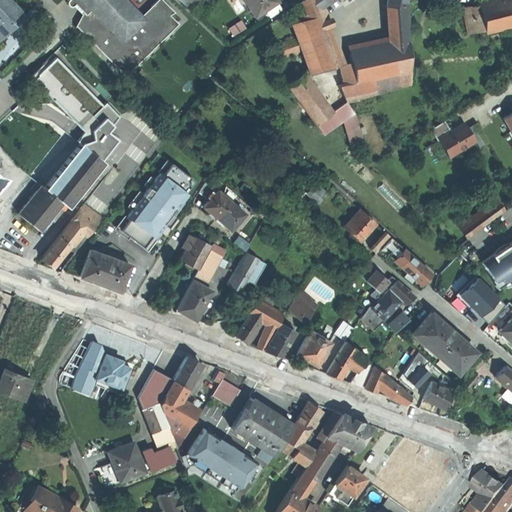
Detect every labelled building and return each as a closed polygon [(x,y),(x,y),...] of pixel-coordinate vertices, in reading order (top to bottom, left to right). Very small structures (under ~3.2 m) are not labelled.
[(19,11),(8,0),(0,0),(0,37),(5,33),(14,25),(10,20),(19,11)] [(67,0),(67,1),(67,2),(67,4),(68,5),(70,6),(72,6),(73,6),(75,4),(83,12),(76,25),(84,33),(85,32),(96,43),(94,44),(98,48),(117,29),(119,31),(133,16),(133,13),(133,10),(132,7),(129,3),(125,0),(103,0),(101,2),(98,0),(67,0)] [(138,21),(133,16),(119,31),(117,29),(98,48),(101,51),(102,49),(113,60),(111,62),(125,75),(128,72),(127,70),(137,60),(138,62),(145,55),(143,54),(153,44),(155,45),(161,39),(160,37),(170,27),(172,29),(177,23),(169,14),(174,12),(162,0),(156,0),(150,6),(151,8),(138,21)] [(267,19),(282,9),(275,0),(242,0),(254,16),(262,11),(267,19)] [(301,0),(297,3),(304,19),(292,23),(297,38),(301,49),(310,74),(337,64),(339,64),(319,7),(316,0),(301,0)] [(405,5),(405,0),(388,0),(387,6),(390,36),(391,45),(407,42),(405,5)] [(511,24),(511,0),(495,0),(477,4),(483,32),(511,24)] [(482,30),(476,5),(461,8),(465,31),(482,30)] [(347,44),(348,52),(391,45),(390,36),(347,44)] [(301,49),(297,38),(272,47),(277,58),(301,49)] [(407,42),(391,45),(348,52),(350,60),(354,80),(341,84),(338,85),(345,102),(410,84),(407,42)] [(55,56),(33,78),(77,120),(83,130),(75,140),(80,143),(100,158),(115,138),(106,130),(118,115),(105,102),(102,104),(55,56)] [(354,80),(350,60),(339,64),(337,64),(341,84),(354,80)] [(331,112),(302,71),(286,83),(315,124),(331,112)] [(353,112),(345,102),(331,112),(315,124),(322,133),(341,119),(350,144),(360,137),(353,112)] [(511,112),(502,118),(511,134),(511,112)] [(448,128),(443,120),(429,128),(436,140),(438,139),(448,156),(474,140),(466,128),(465,127),(463,123),(445,134),(443,131),(448,128)] [(476,122),(466,128),(474,140),(478,148),(488,142),(476,122)] [(100,158),(80,143),(44,188),(39,184),(16,213),(29,223),(39,231),(62,203),(69,208),(105,163),(100,158)] [(170,162),(157,153),(106,220),(119,230),(128,218),(125,216),(144,191),(140,187),(154,169),(161,174),(170,162)] [(103,178),(112,166),(107,162),(98,174),(103,178)] [(193,180),(170,162),(161,174),(154,169),(140,187),(144,191),(125,216),(128,218),(119,230),(142,247),(150,236),(153,238),(171,214),(169,213),(174,208),(175,209),(187,193),(184,191),(193,180)] [(325,195),(314,186),(305,196),(316,205),(325,195)] [(216,218),(230,202),(216,190),(215,192),(207,201),(203,206),(210,212),(216,218)] [(207,201),(215,192),(212,190),(205,199),(207,201)] [(504,211),(496,200),(459,228),(467,239),(504,211)] [(243,213),(230,202),(216,218),(222,223),(229,229),(243,213)] [(89,217),(93,211),(83,203),(78,209),(89,217)] [(87,234),(101,217),(93,211),(89,217),(78,209),(69,220),(81,229),(87,234)] [(374,223),(358,209),(343,226),(359,240),(366,231),(374,223)] [(174,217),(171,214),(153,238),(150,236),(142,247),(148,252),(156,241),(159,238),(174,217)] [(81,229),(69,220),(62,230),(73,238),(81,229)] [(73,238),(62,230),(58,235),(69,244),(73,238)] [(378,250),(390,237),(384,232),(370,248),(375,253),(378,250)] [(197,269),(210,246),(191,235),(190,235),(187,233),(180,246),(185,249),(179,259),(187,263),(197,269)] [(52,265),(69,244),(58,235),(41,257),(47,261),(52,265)] [(233,242),(245,251),(249,244),(238,236),(233,242)] [(395,256),(402,248),(390,237),(378,250),(384,256),(389,250),(395,256)] [(511,240),(502,247),(480,262),(497,286),(508,278),(511,284),(511,240)] [(224,250),(212,244),(192,280),(204,287),(217,263),(220,258),(224,250)] [(400,263),(408,254),(402,248),(395,256),(396,257),(397,257),(397,261),(400,263)] [(129,264),(89,249),(79,276),(99,284),(119,291),(129,264)] [(265,263),(245,251),(226,284),(233,288),(238,291),(242,290),(248,280),(251,274),(256,278),(265,263)] [(425,277),(430,273),(408,254),(400,263),(399,264),(407,271),(414,278),(420,283),(425,277)] [(220,258),(217,263),(224,267),(227,262),(220,258)] [(365,280),(374,271),(366,263),(356,273),(365,280)] [(376,289),(378,291),(384,284),(386,281),(380,275),(374,271),(365,280),(376,289)] [(410,283),(414,278),(407,271),(403,276),(410,283)] [(251,274),(248,280),(253,283),(256,278),(251,274)] [(455,293),(486,323),(505,303),(474,274),(455,293)] [(388,289),(396,280),(390,276),(386,281),(384,284),(388,289)] [(211,290),(204,287),(192,280),(176,310),(186,315),(195,320),(211,290)] [(397,298),(406,289),(400,284),(396,280),(388,289),(397,298)] [(294,295),(312,310),(317,305),(300,289),(294,295)] [(379,316),(397,298),(388,289),(382,295),(376,301),(370,307),(379,316)] [(414,296),(406,289),(397,298),(401,301),(403,304),(414,296)] [(260,294),(257,299),(269,306),(272,301),(260,294)] [(294,314),(305,322),(312,310),(294,295),(287,306),(295,312),(294,314)] [(383,320),(401,301),(397,298),(379,316),(382,319),(383,320)] [(257,299),(255,299),(247,313),(259,320),(266,324),(274,329),(282,314),(269,306),(257,299)] [(382,319),(379,316),(370,307),(368,305),(359,318),(372,330),(382,319)] [(253,330),(259,320),(247,313),(235,335),(240,338),(246,342),(249,337),(253,330)] [(407,319),(401,313),(396,318),(401,324),(407,319)] [(453,333),(430,313),(412,333),(457,372),(475,352),(453,333)] [(511,316),(498,330),(506,338),(511,343),(511,316)] [(401,324),(396,318),(388,324),(394,330),(401,324)] [(352,328),(342,321),(333,332),(344,340),(352,328)] [(294,331),(279,323),(263,350),(272,353),(280,356),(294,331)] [(274,329),(266,324),(263,330),(271,334),(274,329)] [(271,334),(263,330),(254,346),(262,349),(271,334)] [(329,342),(310,331),(296,354),(306,360),(315,365),(319,359),(322,361),(328,352),(325,350),(329,342)] [(89,395),(93,384),(95,379),(94,379),(103,354),(102,353),(98,344),(90,341),(74,376),(70,388),(89,395)] [(344,341),(325,373),(331,375),(338,378),(345,366),(355,350),(344,341)] [(364,358),(355,350),(345,366),(349,369),(351,366),(357,370),(364,358)] [(115,357),(103,353),(103,354),(94,379),(95,379),(121,390),(129,367),(119,363),(114,360),(115,357)] [(192,359),(185,355),(172,379),(186,387),(200,364),(192,359)] [(399,374),(413,388),(430,371),(415,357),(399,374)] [(371,364),(364,358),(357,370),(349,382),(362,387),(371,364)] [(378,385),(383,374),(373,365),(364,387),(375,392),(378,385)] [(511,372),(504,365),(495,377),(507,387),(511,391),(511,372)] [(17,374),(4,369),(0,377),(0,390),(23,400),(31,380),(17,374)] [(158,404),(172,379),(153,369),(137,397),(141,407),(157,402),(158,404)] [(224,374),(218,370),(213,379),(218,383),(211,394),(229,405),(239,389),(229,383),(221,378),(224,374)] [(462,382),(471,390),(480,380),(471,372),(462,382)] [(392,395),(399,386),(383,374),(378,385),(385,390),(392,395)] [(119,394),(121,390),(95,379),(93,384),(119,394)] [(172,379),(158,404),(168,426),(173,439),(176,448),(188,427),(197,412),(179,401),(186,387),(172,379)] [(443,387),(431,380),(422,398),(433,404),(443,409),(451,394),(442,389),(443,387)] [(462,382),(458,387),(469,396),(473,392),(471,390),(462,382)] [(405,403),(410,396),(399,386),(392,395),(391,398),(405,403)] [(511,401),(511,391),(507,387),(501,395),(511,403),(511,401)] [(272,454),(291,423),(269,409),(249,397),(230,427),(260,447),(272,454)] [(157,402),(141,407),(151,433),(168,426),(158,404),(157,402)] [(307,402),(277,447),(290,456),(298,444),(320,411),(313,406),(307,402)] [(325,435),(340,413),(334,411),(316,438),(321,440),(324,435),(325,435)] [(340,413),(325,435),(338,441),(355,449),(370,427),(354,420),(340,413)] [(173,439),(168,426),(151,433),(156,445),(173,439)] [(210,433),(202,427),(186,453),(195,458),(238,486),(254,461),(237,449),(234,447),(233,447),(217,437),(217,436),(211,431),(210,433)] [(400,475),(420,444),(402,432),(368,485),(408,510),(417,495),(433,505),(461,462),(431,443),(408,479),(400,475)] [(299,499),(338,441),(325,435),(288,491),(299,499)] [(32,442),(21,438),(19,444),(31,448),(32,442)] [(144,471),(132,441),(107,452),(112,465),(119,481),(144,471)] [(304,466),(312,453),(298,444),(290,456),(297,461),(304,466)] [(149,448),(141,451),(149,470),(173,460),(167,446),(151,452),(149,448)] [(267,462),(272,454),(260,447),(255,455),(267,462)] [(192,463),(195,458),(186,453),(180,455),(184,466),(192,463)] [(297,477),(304,466),(297,461),(290,472),(297,477)] [(355,471),(345,465),(333,483),(342,489),(351,495),(356,488),(358,490),(363,483),(361,481),(364,477),(355,471)] [(496,480),(485,472),(474,486),(481,492),(494,502),(506,487),(496,480)] [(511,479),(496,501),(508,511),(511,505),(511,479)] [(75,511),(77,508),(37,486),(30,499),(22,511),(75,511)] [(160,510),(153,511),(181,511),(179,506),(181,506),(178,498),(177,499),(173,489),(166,492),(166,491),(163,492),(163,493),(156,496),(160,510)] [(345,504),(351,495),(342,489),(336,498),(345,504)] [(312,511),(315,510),(299,499),(288,491),(274,511),(312,511)] [(486,511),(494,502),(481,492),(474,502),(486,511)] [(22,511),(30,499),(24,496),(15,511),(22,511)] [(507,511),(508,511),(496,501),(488,511),(507,511)] [(486,511),(474,502),(466,511),(486,511)]
